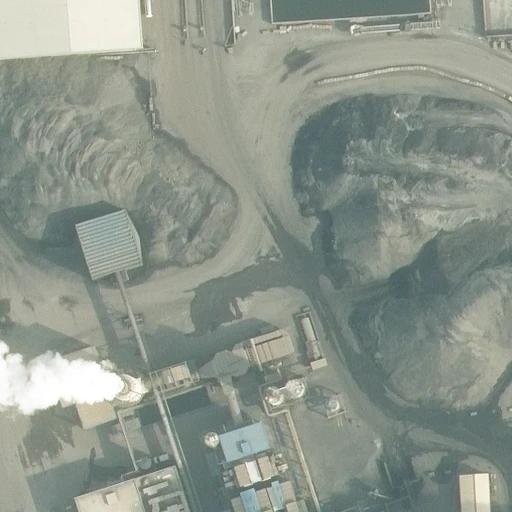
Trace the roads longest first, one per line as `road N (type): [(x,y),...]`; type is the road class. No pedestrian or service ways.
road 1 (unknown): [(32,484),(91,442),(365,352)]
road 2 (unknown): [(9,374),(27,344),(136,273),(167,243),(202,187)]
road 3 (unknown): [(0,274),(110,178)]
